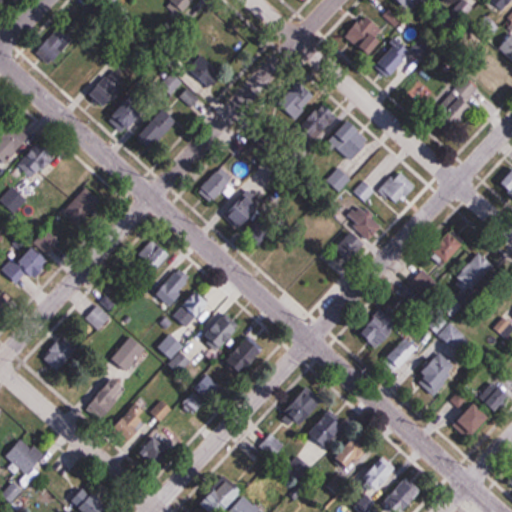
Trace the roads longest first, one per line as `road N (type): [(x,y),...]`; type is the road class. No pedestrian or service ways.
road 1 (tertiary): [(0,59),(499,511)]
road 2 (residential): [(511,118),(146,511)]
road 3 (residential): [(332,0),(0,358)]
road 4 (residential): [(511,232),(253,0)]
road 5 (residential): [(158,511),(0,368)]
